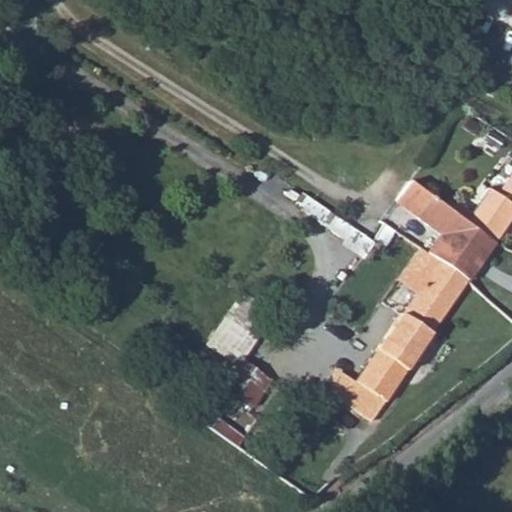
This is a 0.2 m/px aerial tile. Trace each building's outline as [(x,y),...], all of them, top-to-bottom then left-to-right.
[(511,174),(498,196),(487,189),(464,225),(491,243),(511,212),(511,174)] [(426,255),(465,282),(491,243),(464,225),(408,182),(395,202),(440,236),(426,255)] [(298,217),(359,252),(367,237),(307,202),(298,217)] [(367,424),(465,282),(426,255),(421,251),(396,284),(413,298),(338,405),(367,424)] [(241,326),(233,339),(217,329),(204,350),(218,358),(207,376),(251,403),(262,385),(247,375),(267,342),(241,326)]
